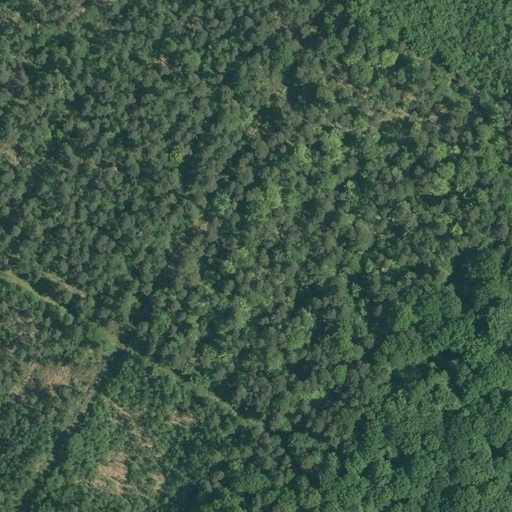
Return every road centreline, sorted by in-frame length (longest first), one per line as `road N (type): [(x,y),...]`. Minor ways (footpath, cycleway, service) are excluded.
road 1 (track): [(351,0),(39,511)]
road 2 (track): [(0,272),(339,474)]
